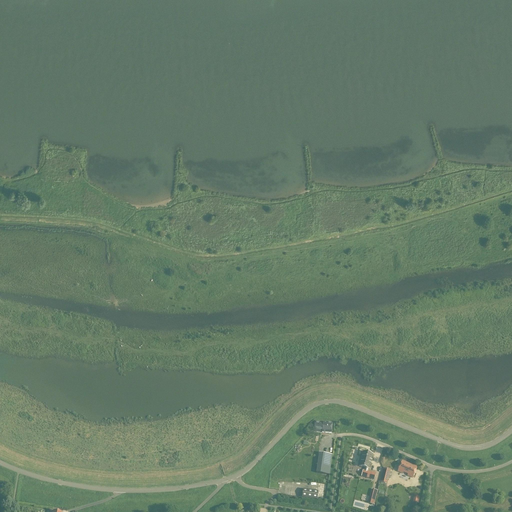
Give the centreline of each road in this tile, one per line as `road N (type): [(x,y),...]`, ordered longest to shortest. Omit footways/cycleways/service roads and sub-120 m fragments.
road 1 (track): [(511,187),(334,236),(199,255),(86,218),(0,213)]
road 2 (unclassified): [(511,432),(473,450),(325,402),(237,475)]
road 3 (unclassified): [(221,481),(108,490),(0,462)]
road 4 (unclassified): [(511,460),(451,470),(336,435)]
